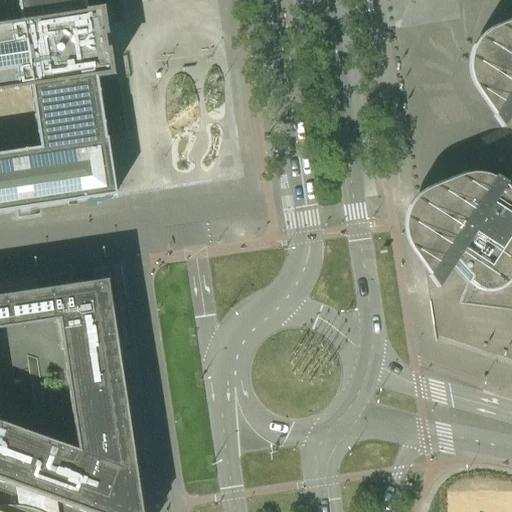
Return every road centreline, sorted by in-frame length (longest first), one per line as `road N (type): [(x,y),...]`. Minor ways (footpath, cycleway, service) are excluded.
road 1 (tertiary): [(369,358),(370,311),(322,0)]
road 2 (tertiary): [(274,0),(304,200)]
road 3 (residential): [(190,216),(0,244)]
road 4 (secondary): [(511,413),(411,384),(369,358)]
road 5 (residential): [(190,216),(210,341),(222,362)]
road 6 (secondary): [(222,362),(234,511)]
road 7 (secondary): [(222,362),(272,431),(331,427)]
road 8 (tertiary): [(304,200),(303,270),(262,317)]
road 9 (secondary): [(369,358),(316,317),(262,317)]
